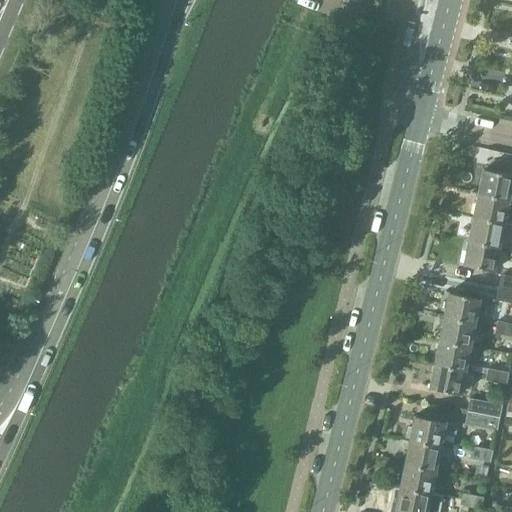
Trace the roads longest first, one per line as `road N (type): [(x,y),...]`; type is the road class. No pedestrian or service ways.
road 1 (tertiary): [(326,511),(422,119)]
road 2 (secondary): [(176,0),(44,349)]
road 3 (tertiary): [(422,119),(451,0)]
